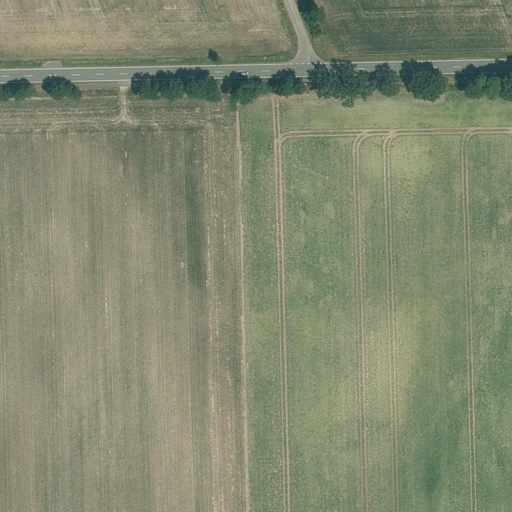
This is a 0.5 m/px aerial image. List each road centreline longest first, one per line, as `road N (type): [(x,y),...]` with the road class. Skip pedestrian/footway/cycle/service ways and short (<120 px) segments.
road 1 (secondary): [(307,69),(0,77)]
road 2 (secondary): [(511,65),(307,69)]
